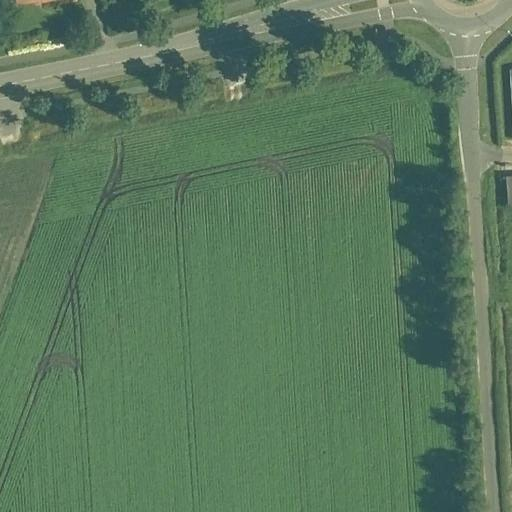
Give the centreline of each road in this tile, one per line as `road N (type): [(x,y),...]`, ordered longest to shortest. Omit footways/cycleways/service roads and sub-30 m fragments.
road 1 (unclassified): [(463,25),(490,511)]
road 2 (tertiary): [(396,0),(0,84)]
